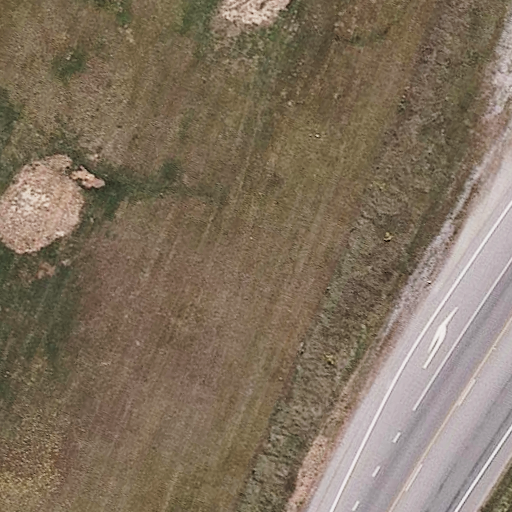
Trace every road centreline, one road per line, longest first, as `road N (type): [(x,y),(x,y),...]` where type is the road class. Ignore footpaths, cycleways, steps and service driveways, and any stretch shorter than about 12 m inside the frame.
road 1 (unknown): [(511,228),(405,397),(390,511)]
road 2 (trunk): [(392,511),(511,316)]
